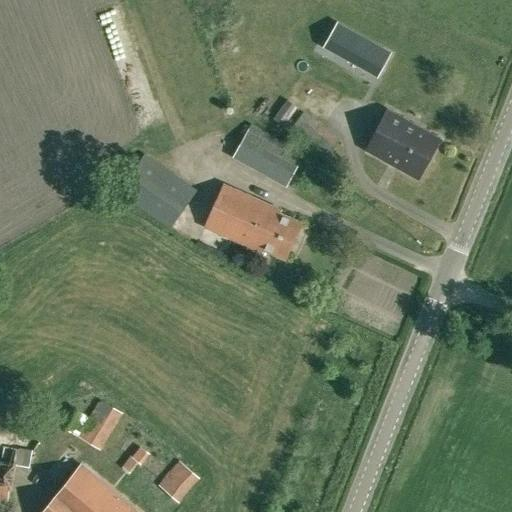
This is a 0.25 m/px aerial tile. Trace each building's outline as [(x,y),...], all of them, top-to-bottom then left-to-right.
[(219,47),(241,103),(275,90),(261,53),(253,56),(238,18),(170,44),(177,63),(219,47)] [(285,41),(276,22),(258,30),(267,49),(285,41)] [(335,53),(366,70),(379,46),(355,33),(348,29),(339,46),(335,53)] [(299,92),(313,99),(321,81),(307,75),(299,92)] [(180,95),(193,123),(231,105),(217,76),(198,85),(198,86),(180,95)] [(376,130),(429,159),(440,139),(405,119),(411,108),(394,99),(388,110),(376,130)] [(304,111),(289,132),(323,160),(323,162),(333,170),(343,158),(333,150),(341,139),(304,111)] [(304,154),(251,124),(233,157),(287,186),(304,154)] [(429,159),(376,130),(365,150),(418,179),(429,159)] [(195,191),(144,156),(119,191),(170,227),(195,191)] [(285,258),(301,223),(279,213),(281,210),(223,184),(204,227),(253,248),(255,245),(285,258)] [(89,417),(72,407),(61,426),(78,436),(100,450),(122,412),(99,399),(89,417)] [(0,500),(7,501),(9,490),(12,491),(17,465),(30,467),(33,449),(17,447),(0,444),(0,500)] [(140,446),(132,457),(130,456),(122,467),(130,473),(138,463),(141,465),(150,454),(140,446)] [(179,503),(200,478),(180,461),(159,485),(179,503)] [(137,511),(82,465),(42,511),(137,511)]
